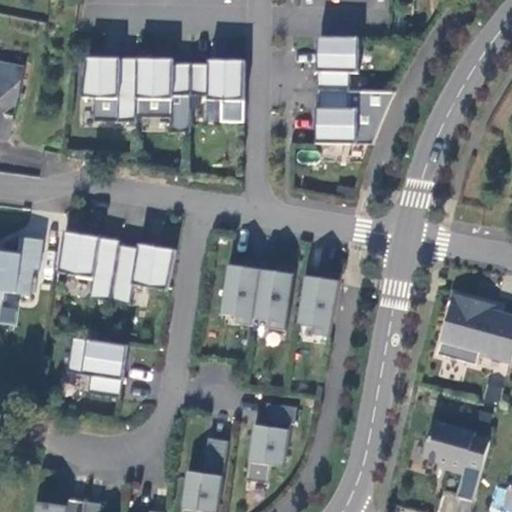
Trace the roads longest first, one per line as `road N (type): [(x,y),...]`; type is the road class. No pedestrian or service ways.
road 1 (residential): [(205,202),(169,409),(154,435),(128,445),(47,434)]
road 2 (tertiary): [(406,240),(362,468),(343,511)]
road 3 (tertiary): [(511,18),(441,127),(406,240)]
road 4 (residential): [(258,0),(256,210)]
road 5 (residential): [(205,202),(82,182),(33,191),(0,186)]
road 6 (residential): [(406,240),(256,210)]
